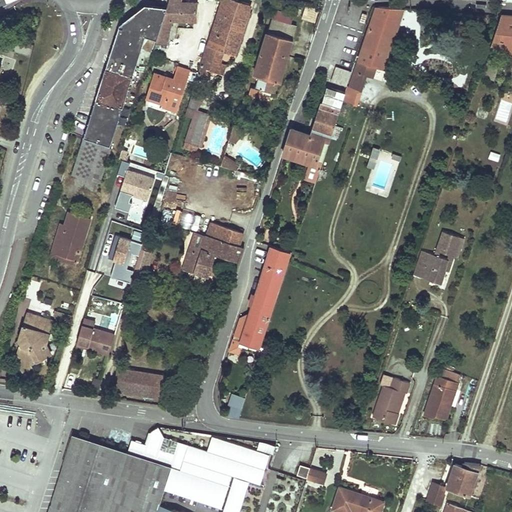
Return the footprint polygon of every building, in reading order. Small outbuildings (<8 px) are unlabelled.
[(167,7),(146,0),(121,22),(145,30),(158,34),(167,7)] [(197,3),(182,2),(181,0),(168,0),(167,7),(158,34),(156,40),(166,44),(167,38),(169,39),(173,14),(197,21),(197,3)] [(247,12),(250,4),(237,0),(221,0),(207,44),(206,44),(200,66),(206,67),(210,68),(209,71),(220,73),(223,63),(220,62),(224,51),(233,54),(247,12)] [(402,8),(377,6),(358,60),(367,64),(382,68),(402,8)] [(247,12),(233,54),(236,55),(250,13),(247,12)] [(511,15),(500,15),(491,45),(511,51),(511,15)] [(281,82),(296,27),(271,19),(254,74),(259,76),(255,87),(261,89),(273,93),(277,81),(281,82)] [(145,30),(121,22),(113,46),(127,51),(127,48),(130,49),(133,39),(142,42),(145,30)] [(127,51),(113,46),(96,99),(101,100),(97,113),(106,116),(102,130),(88,124),(84,137),(95,141),(108,145),(108,146),(142,42),(133,39),(130,49),(127,48),(127,51)] [(487,58),(481,74),(493,78),(498,61),(487,58)] [(367,64),(358,60),(355,71),(364,73),(367,64)] [(175,110),(188,70),(177,66),(172,78),(157,73),(155,82),(151,81),(145,98),(165,104),(164,107),(175,110)] [(336,66),(331,81),(347,86),(351,71),(336,66)] [(355,71),(350,84),(360,87),(364,73),(355,71)] [(261,89),(255,87),(251,86),(249,94),(259,97),(261,89)] [(330,138),(345,91),(326,86),(311,135),(329,140),(330,138)] [(193,91),(185,114),(192,117),(196,110),(204,96),(193,91)] [(101,100),(96,99),(88,124),(102,130),(106,116),(97,113),(101,100)] [(198,145),(208,114),(196,110),(192,117),(183,148),(196,152),(198,145)] [(208,114),(198,145),(201,146),(211,115),(208,114)] [(249,127),(235,126),(230,141),(236,143),(240,137),(248,134),(249,127)] [(311,135),(291,128),(283,154),(309,163),(315,165),(317,159),(323,161),(329,140),(311,135)] [(81,147),(107,155),(110,149),(108,146),(108,145),(95,141),(84,137),(81,147)] [(97,162),(105,165),(107,155),(81,147),(72,174),(91,181),(97,162)] [(223,156),(221,164),(238,168),(240,160),(223,156)] [(316,181),(323,161),(317,159),(315,165),(309,163),(304,178),(316,181)] [(130,163),(122,160),(117,174),(126,177),(116,208),(130,212),(132,204),(129,203),(131,198),(134,196),(148,200),(155,178),(128,170),(130,163)] [(91,181),(100,183),(105,165),(97,162),(91,181)] [(77,260),(90,217),(69,211),(65,224),(56,253),(77,260)] [(56,253),(65,224),(60,223),(49,258),(76,266),(77,260),(56,253)] [(202,249),(206,236),(195,233),(191,245),(202,249)] [(460,239),(443,233),(437,252),(448,256),(454,258),(460,239)] [(142,243),(116,235),(109,257),(116,259),(111,276),(130,283),(133,273),(134,270),(127,268),(132,252),(139,255),(142,243)] [(244,246),(206,236),(202,249),(191,245),(183,268),(209,276),(215,254),(238,262),(244,246)] [(140,292),(154,248),(142,244),(129,288),(140,292)] [(263,269),(282,275),(290,251),(271,245),(263,269)] [(448,256),(443,271),(448,273),(454,258),(448,256)] [(423,268),(416,266),(412,276),(420,278),(423,268)] [(282,275),(263,269),(259,281),(278,287),(282,275)] [(259,348),(278,287),(259,281),(249,313),(248,317),(245,318),(244,315),(241,317),(235,335),(241,337),(240,342),(259,348)] [(52,321),(26,313),(17,340),(20,345),(19,346),(16,354),(21,363),(27,365),(49,354),(44,344),(52,321)] [(91,349),(108,355),(115,334),(94,327),(96,321),(85,318),(77,342),(92,346),(91,349)] [(238,351),(240,342),(241,337),(235,335),(230,349),(238,351)] [(21,363),(16,354),(11,356),(18,369),(27,365),(21,363)] [(437,376),(424,415),(433,418),(435,414),(443,419),(447,417),(450,406),(449,404),(453,390),(455,391),(461,375),(441,367),(438,376),(437,376)] [(159,397),(162,377),(115,370),(113,390),(159,397)] [(393,379),(382,375),(379,386),(382,387),(383,386),(390,389),(393,379)] [(408,384),(393,379),(390,389),(383,386),(382,387),(372,418),(393,425),(397,415),(394,414),(401,392),(404,393),(405,394),(408,384)] [(233,391),(226,413),(238,417),(245,395),(233,391)] [(404,393),(401,392),(394,414),(397,415),(404,393)] [(155,511),(171,465),(180,468),(188,444),(164,437),(158,427),(150,431),(146,444),(132,440),(127,453),(72,436),(48,511),(155,511)] [(271,452),(274,445),(260,440),(257,447),(271,452)] [(447,488),(469,496),(480,465),(464,462),(463,467),(455,464),(447,488)] [(300,465),(297,475),(307,478),(310,468),(300,465)] [(310,468),(307,478),(322,483),(325,473),(310,468)] [(444,495),(442,494),(445,487),(433,483),(427,501),(441,505),(444,495)] [(359,511),(378,511),(383,500),(339,486),(332,508),(344,511),(350,511),(351,509),(359,511)]
